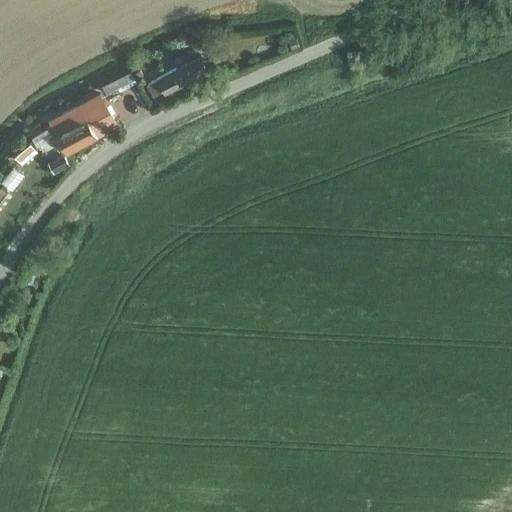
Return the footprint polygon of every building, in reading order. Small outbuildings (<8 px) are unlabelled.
[(300,46),(299,44),(297,37),(289,40),(292,47),(292,49),(300,46)] [(157,78),(148,83),(155,97),(165,92),(167,96),(208,73),(198,55),(157,78)] [(131,71),(102,86),(106,95),(135,79),(131,71)] [(66,152),(118,123),(100,91),(48,120),(66,152)] [(14,154),(21,162),(35,152),(28,143),(14,154)] [(54,173),(69,164),(65,155),(49,164),(54,173)]
